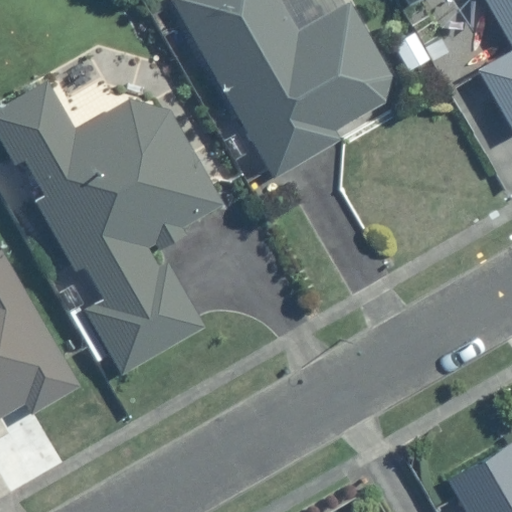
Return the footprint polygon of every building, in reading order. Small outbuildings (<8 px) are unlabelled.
[(171,0),(273,178),(341,140),(336,130),(384,103),(393,75),(351,2),(300,31),(281,0),(171,0)] [(474,69),(511,138),(511,0),(484,0),(511,48),(474,69)] [(87,310),(122,376),(209,329),(172,261),(160,268),(149,248),(156,244),(159,248),(183,235),(179,227),(222,204),(172,111),(131,100),(78,129),(49,76),(0,102),(0,147),(12,170),(25,163),(42,194),(34,199),(75,273),(86,267),(104,301),(87,310)] [(0,417),(27,402),(33,412),(78,386),(0,252),(0,417)] [(511,511),(511,444),(449,481),(467,511),(511,511)]
